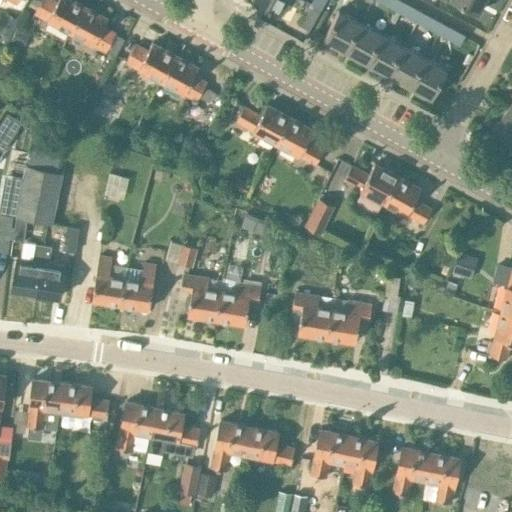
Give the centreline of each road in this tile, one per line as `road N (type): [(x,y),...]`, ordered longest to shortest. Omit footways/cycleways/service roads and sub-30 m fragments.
road 1 (residential): [(511,424),(0,347)]
road 2 (residential): [(432,157),(191,23)]
road 3 (residential): [(432,157),(511,7)]
